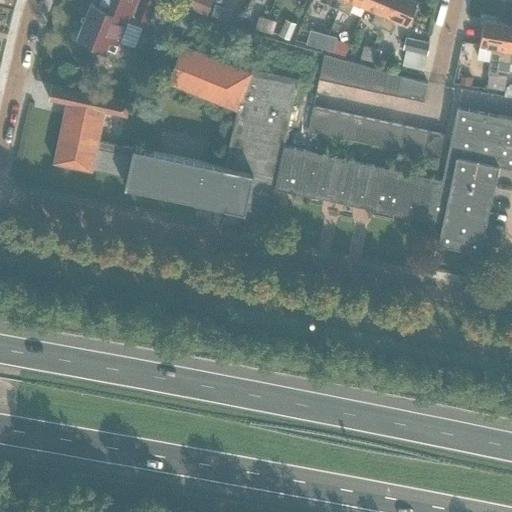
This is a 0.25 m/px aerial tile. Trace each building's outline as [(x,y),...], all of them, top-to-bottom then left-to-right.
[(100,0),(98,6),(91,3),(78,37),(115,52),(130,13),(148,20),(156,0),(100,0)] [(213,0),(190,0),(187,7),(207,16),(213,0)] [(318,0),(339,9),(342,0),(318,0)] [(342,0),(339,9),(349,13),(353,2),(365,7),(367,0),(342,0)] [(371,23),(381,27),(392,0),(367,0),(365,7),(376,12),(371,23)] [(413,0),(392,0),(381,27),(390,31),(395,20),(407,25),(417,2),(413,0)] [(211,17),(220,19),(223,7),(215,4),(211,17)] [(223,7),(220,19),(228,22),(231,9),(223,7)] [(246,11),(237,7),(233,17),(242,21),(246,11)] [(190,29),(193,17),(179,13),(175,24),(190,29)] [(264,32),(267,19),(259,17),(255,29),(264,32)] [(275,22),(267,19),(264,32),(272,34),(275,22)] [(498,75),(501,60),(507,23),(484,19),(480,44),(493,46),(488,74),(489,74),(487,87),(496,89),(498,75)] [(279,35),(289,40),(296,24),(285,20),(279,35)] [(511,23),(507,23),(501,60),(511,62),(511,53),(511,23)] [(324,49),(328,35),(311,30),(307,44),(324,49)] [(337,37),(328,35),(324,49),(334,51),(337,37)] [(430,43),(406,37),(403,50),(427,56),(430,43)] [(274,189),(335,201),(344,158),(284,145),(297,79),(251,69),(250,72),(180,44),(167,82),(238,111),(225,166),(253,172),(248,194),(272,199),(274,189)] [(368,61),(371,48),(363,46),(360,58),(368,61)] [(380,51),(371,48),(368,61),(376,63),(380,51)] [(317,79),(332,82),(335,59),(322,55),(317,79)] [(332,82),(344,85),(348,62),(335,59),(332,82)] [(344,85),(357,87),(360,65),(348,62),(344,85)] [(357,87),(370,90),(373,69),(360,65),(357,87)] [(370,90),(383,93),(386,72),(373,69),(370,90)] [(383,93),(397,96),(401,76),(386,72),(383,93)] [(498,75),(496,89),(505,91),(507,77),(498,75)] [(401,76),(397,96),(423,101),(426,83),(401,76)] [(460,84),(471,86),(472,78),(461,76),(460,84)] [(93,168),(127,176),(132,150),(99,142),(105,112),(126,116),(129,102),(51,85),(48,98),(66,102),(53,163),(92,171),(93,168)] [(307,130),(321,133),(326,109),(312,106),(307,130)] [(434,178),(425,221),(442,224),(438,242),(480,251),(499,165),(511,168),(511,118),(457,106),(442,179),(434,178)] [(326,109),(321,133),(334,136),(338,112),(326,109)] [(338,112),(334,136),(346,138),(351,115),(338,112)] [(359,141),(363,117),(351,115),(346,138),(359,141)] [(363,117),(359,141),(371,144),(375,120),(363,117)] [(375,120),(371,144),(385,147),(389,123),(375,120)] [(389,123),(385,147),(398,149),(402,126),(389,123)] [(402,126),(398,149),(411,152),(415,129),(402,126)] [(415,129),(411,152),(424,155),(429,131),(415,129)] [(429,131),(424,155),(438,158),(443,134),(429,131)] [(253,172),(225,166),(133,147),(132,150),(127,176),(125,186),(245,211),(248,194),(253,172)] [(344,158),(335,201),(371,209),(370,215),(391,219),(392,214),(425,221),(434,178),(344,158)]
